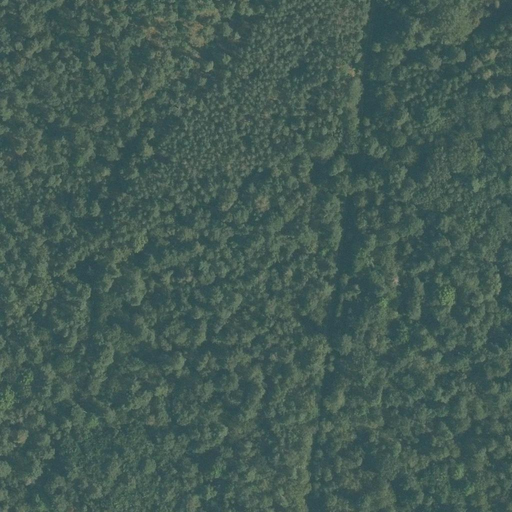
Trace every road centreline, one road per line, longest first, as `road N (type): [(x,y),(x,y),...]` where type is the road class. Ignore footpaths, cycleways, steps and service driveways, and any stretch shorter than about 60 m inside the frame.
road 1 (track): [(308,503),(354,125),(368,111),(379,0)]
road 2 (track): [(0,297),(354,125)]
